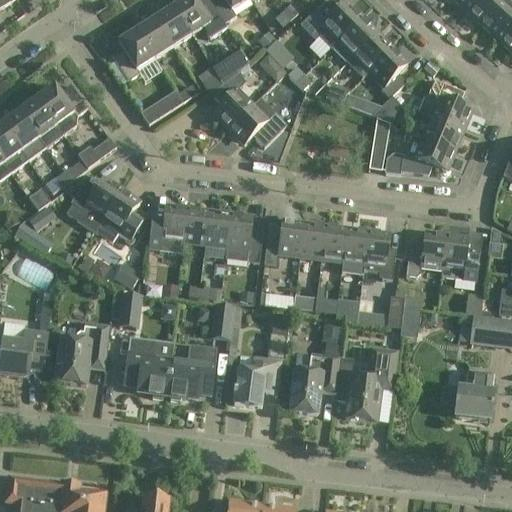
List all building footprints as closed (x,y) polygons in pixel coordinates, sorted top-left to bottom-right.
[(0,0),(0,11),(16,1),(15,0),(0,0)] [(190,0),(173,11),(191,39),(203,32),(210,42),(227,31),(207,0),(205,0),(197,6),(193,0),(190,0)] [(221,0),(224,4),(218,8),(228,25),(236,20),(232,13),(250,2),(248,0),(221,0)] [(332,50),(362,21),(346,5),(340,11),(328,0),(300,28),(315,44),(318,40),(330,52),(332,50)] [(451,0),(463,11),(472,0),(451,0)] [(472,0),(463,11),(479,25),(501,0),(472,0)] [(511,0),(501,0),(479,25),(495,40),(511,20),(511,0)] [(290,7),(282,13),(289,24),(298,16),(290,7)] [(155,22),(173,51),(191,39),(173,11),(155,22)] [(282,30),(289,24),(282,13),(274,21),(282,30)] [(511,20),(495,40),(511,55),(511,54),(511,20)] [(332,50),(347,66),(377,36),(362,21),(332,50)] [(155,62),(173,51),(155,22),(137,34),(155,62)] [(155,62),(137,34),(118,46),(122,53),(111,60),(127,85),(139,77),(137,73),(155,62)] [(392,51),(377,36),(347,66),(363,81),(369,75),(368,75),(392,51)] [(368,75),(369,75),(384,90),(381,93),(389,102),(406,85),(398,77),(408,67),(392,51),(368,75)] [(237,54),(212,66),(219,80),(244,68),(237,54)] [(430,65),(423,72),(432,82),(440,74),(430,65)] [(288,78),(296,86),(304,78),(296,70),(288,78)] [(211,71),(197,80),(208,96),(221,87),(211,71)] [(213,117),(228,132),(252,109),(237,94),(246,85),(237,76),(222,88),(210,97),(221,108),(213,117)] [(304,78),(296,86),(303,93),(312,85),(304,78)] [(426,100),(419,116),(432,121),(463,134),(471,114),(459,108),(464,96),(434,83),(427,100),(426,100)] [(344,99),(346,97),(351,92),(331,85),(326,101),(341,108),(344,99)] [(36,102),(62,140),(77,129),(77,120),(88,112),(70,88),(59,96),(54,89),(36,102)] [(198,96),(192,88),(177,97),(183,106),(198,96)] [(175,94),(140,116),(149,128),(183,106),(175,94)] [(344,99),(341,108),(351,112),(355,100),(346,97),(344,99)] [(19,115),(45,152),(62,140),(36,102),(19,115)] [(252,109),(228,132),(244,148),(252,140),(264,151),(286,128),(260,102),(252,109)] [(1,127),(28,165),(45,152),(19,115),(1,127)] [(372,119),(371,120),(376,122),(389,127),(390,127),(393,122),(376,115),(372,119)] [(423,141),(454,154),(463,134),(432,121),(423,141)] [(389,127),(376,122),(368,172),(381,174),(389,127)] [(1,127),(0,128),(0,162),(10,177),(28,165),(1,127)] [(79,164),(86,173),(87,172),(116,151),(109,141),(93,153),(90,149),(77,158),(81,163),(79,164)] [(446,174),(454,154),(423,141),(415,161),(402,160),(400,175),(428,179),(432,169),(446,174)] [(511,156),(505,173),(503,179),(511,183),(511,156)] [(0,184),(10,177),(0,162),(0,184)] [(86,173),(79,164),(62,176),(69,186),(86,173)] [(62,191),(69,186),(62,176),(55,182),(62,191)] [(85,210),(103,222),(121,194),(103,182),(96,191),(85,184),(70,207),(82,214),(85,210)] [(50,205),(41,191),(28,199),(38,213),(50,205)] [(121,194),(103,222),(120,234),(117,238),(129,246),(145,223),(134,216),(140,206),(121,194)] [(184,246),(187,212),(165,210),(164,223),(152,222),(148,249),(161,251),(160,255),(182,258),(183,246),(184,246)] [(184,246),(205,248),(209,215),(187,212),(184,246)] [(205,248),(226,251),(230,218),(209,215),(205,248)] [(35,234),(45,228),(37,216),(27,223),(35,234)] [(252,220),(230,218),(226,251),(227,251),(226,263),(259,267),(263,235),(251,234),(252,220)] [(277,257),(299,260),(304,227),(282,224),(280,238),(267,236),(263,268),(276,269),(277,257)] [(304,227),(299,260),(321,263),(325,229),(304,227)] [(342,266),(346,232),(325,229),(321,263),(342,266)] [(342,266),(341,275),(363,278),(363,274),(364,268),(368,235),(346,232),(342,266)] [(390,238),(368,235),(364,268),(363,274),(379,276),(379,278),(382,282),(392,284),(396,253),(388,252),(390,238)] [(421,269),(442,272),(446,239),(424,236),(423,247),(410,245),(406,272),(405,279),(416,280),(420,277),(421,269)] [(468,241),(446,239),(442,272),(441,280),(476,285),(480,254),(467,253),(468,241)] [(140,276),(124,266),(113,283),(128,293),(140,276)] [(188,300),(199,301),(201,289),(189,287),(188,300)] [(201,289),(199,301),(220,304),(222,291),(201,289)] [(511,293),(504,293),(500,320),(511,320),(511,293)] [(293,313),(294,300),(265,296),(264,309),(293,313)] [(113,297),(110,322),(118,323),(118,330),(139,332),(142,300),(121,298),(113,297)] [(483,299),(468,297),(465,317),(481,319),(483,299)] [(402,311),(404,311),(420,313),(422,301),(404,298),(404,301),(402,311)] [(402,311),(404,301),(391,299),(387,329),(401,331),(404,311),(402,311)] [(306,301),(305,314),(314,315),(315,302),(306,301)] [(316,302),(314,315),(336,318),(336,311),(337,304),(323,303),(316,302)] [(235,311),(214,308),(210,342),(231,344),(235,311)] [(358,314),(337,312),(337,318),(336,318),(336,319),(335,323),(357,325),(358,314)] [(288,320),(273,318),(271,337),(286,339),(288,320)] [(511,323),(473,319),(469,348),(511,352),(511,323)] [(109,330),(84,327),(83,337),(79,336),(76,339),(75,343),(60,342),(54,385),(86,389),(90,359),(106,361),(109,330)] [(48,337),(24,334),(23,343),(19,346),(2,343),(0,359),(0,378),(18,381),(19,377),(28,378),(30,365),(44,367),(48,337)] [(166,399),(171,364),(155,362),(157,345),(129,341),(123,388),(149,391),(148,397),(151,397),(152,401),(162,402),(164,399),(166,399)] [(325,345),(324,359),(339,361),(341,347),(325,345)] [(187,366),(171,364),(166,399),(169,399),(170,403),(180,405),(182,401),(185,401),(186,395),(211,398),(217,352),(189,349),(187,366)] [(392,394),(398,355),(369,351),(365,379),(350,378),(349,388),(337,387),(336,397),(335,403),(347,404),(345,421),(376,425),(381,393),(392,394)] [(324,359),(310,357),(308,375),(294,373),(289,414),(317,418),(320,395),(336,397),(337,387),(340,361),(339,361),(324,359)] [(281,364),(240,359),(234,407),(261,411),(264,390),(277,392),(281,364)] [(493,378),(468,375),(466,393),(458,392),(458,393),(445,392),(443,408),(456,410),(455,421),(491,425),(494,396),(491,395),(493,378)] [(78,488),(9,480),(6,506),(18,507),(17,511),(104,511),(106,495),(86,493),(85,493),(83,492),(81,490),(79,487),(78,487),(78,488)] [(168,511),(169,502),(142,499),(140,511),(168,511)]
